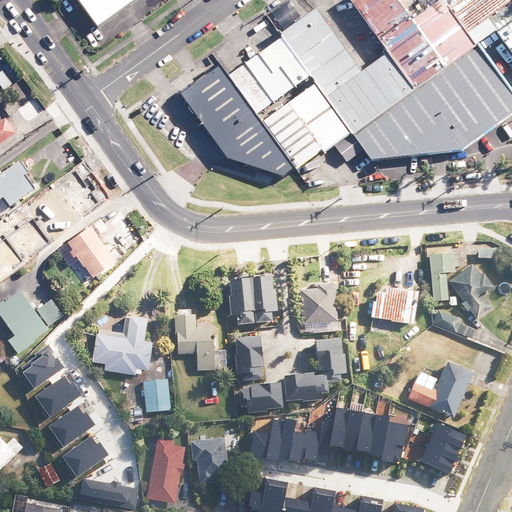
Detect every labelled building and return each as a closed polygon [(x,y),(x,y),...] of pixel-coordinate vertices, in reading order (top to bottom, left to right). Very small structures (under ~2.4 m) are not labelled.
[(73,0),(99,34),(145,0),(73,0)] [(346,0),(388,57),(414,92),(476,47),(469,37),(443,3),(418,21),(403,0),(346,0)] [(511,0),(441,0),(443,3),(469,37),(511,5),(511,0)] [(321,12),(284,39),(314,80),(317,84),(328,100),(365,73),(321,12)] [(511,27),(501,36),(511,51),(511,27)] [(284,39),(231,77),(261,118),(314,80),(284,39)] [(511,122),(511,97),(476,47),(349,139),(371,168),(463,159),(511,122)] [(365,73),(328,100),(354,135),(414,92),(388,57),(365,73)] [(261,118),(231,77),(223,65),(180,96),(227,164),(275,178),(295,164),(264,122),(261,118)] [(12,85),(0,70),(0,86),(4,91),(12,85)] [(349,139),(354,135),(328,100),(317,84),(264,122),(295,164),(301,173),(349,139)] [(0,144),(14,134),(4,120),(0,122),(0,144)] [(18,163),(0,176),(0,212),(2,214),(34,190),(23,175),(26,173),(18,163)] [(25,237),(9,248),(21,265),(65,235),(52,216),(54,214),(44,201),(19,218),(25,227),(20,231),(25,237)] [(89,227),(67,243),(72,251),(68,253),(73,260),(76,257),(92,278),(114,261),(89,227)] [(496,247),(476,247),(476,260),(496,260),(496,247)] [(452,252),(427,254),(431,302),(448,300),(445,273),(453,272),(453,267),(460,266),(459,253),(452,254),(452,252)] [(471,264),(447,281),(463,302),(461,304),(466,311),(468,310),(476,320),(492,308),(483,295),(493,288),(483,273),(479,276),(471,264)] [(272,290),(270,275),(229,280),(230,284),(226,285),(229,315),(236,314),(237,324),(272,320),(270,311),(276,310),(274,290),(272,290)] [(316,288),(297,290),(301,325),(337,321),(332,283),(315,285),(316,288)] [(383,293),(374,292),(373,301),(371,301),(369,317),(389,320),(389,321),(411,324),(414,297),(415,291),(384,287),(383,293)] [(4,301),(0,303),(0,317),(13,336),(6,341),(16,354),(33,342),(32,340),(47,330),(46,328),(62,316),(50,300),(34,311),(19,291),(4,302),(4,301)] [(439,310),(434,323),(457,333),(463,320),(439,310)] [(97,334),(95,334),(90,362),(104,364),(103,371),(134,376),(135,369),(147,371),(151,343),(143,341),(146,318),(128,315),(128,317),(124,317),(121,334),(97,330),(97,334)] [(194,315),(173,315),(174,335),(175,335),(175,342),(176,354),(195,353),(196,371),(214,370),(211,328),(195,329),(194,315)] [(241,372),(242,380),(261,378),(259,365),(262,364),(260,336),(234,338),(236,353),(233,353),(235,373),(241,372)] [(282,375),(285,400),(301,399),(301,401),(321,399),(321,393),(328,392),(326,382),(340,381),(339,373),(346,373),(343,353),(341,353),(339,337),(314,340),(317,370),(321,370),(321,374),(313,375),(313,372),(282,375)] [(37,356),(22,367),(25,372),(24,373),(34,388),(64,367),(48,345),(36,354),(37,356)] [(471,372),(445,361),(434,390),(415,382),(416,380),(405,376),(401,384),(411,387),(406,399),(453,418),(471,372)] [(65,376),(36,397),(50,417),(82,394),(74,382),(71,385),(65,376)] [(167,379),(142,381),(145,413),(170,410),(167,379)] [(282,407),(279,381),(249,384),(249,387),(238,388),(240,407),(246,406),(246,412),(266,411),(266,409),(282,407)] [(367,409),(368,397),(357,395),(355,407),(367,409)] [(252,429),(247,455),(276,460),(277,455),(299,459),(300,456),(324,461),(328,444),(380,454),(379,460),(391,462),(394,443),(403,445),(407,424),(386,421),(387,416),(337,406),(334,422),(322,420),(320,431),(307,428),(306,433),(292,431),(294,423),(272,419),(269,433),(252,429)] [(77,407),(47,427),(62,447),(94,424),(86,413),(83,415),(77,407)] [(464,435),(435,422),(419,460),(448,472),(464,435)] [(91,436),(62,457),(76,477),(109,454),(100,443),(97,445),(91,436)] [(223,437),(189,441),(191,460),(196,460),(199,484),(213,482),(213,477),(227,475),(223,437)] [(0,468),(21,447),(12,438),(5,444),(0,438),(0,468)] [(173,441),(156,438),(146,500),(175,504),(180,474),(182,474),(184,464),(182,463),(184,448),(172,446),(173,441)] [(52,463),(38,471),(46,488),(61,481),(52,463)] [(250,490),(245,511),(378,511),(381,499),(359,495),(356,509),(331,504),(334,489),(311,485),(309,500),(283,496),(286,481),(263,477),(260,492),(250,490)] [(76,488),(74,498),(135,509),(139,489),(121,485),(122,483),(113,481),(113,484),(84,479),(82,489),(76,488)] [(60,511),(61,510),(24,503),(21,511),(60,511)] [(421,511),(422,507),(394,503),(392,511),(421,511)]
